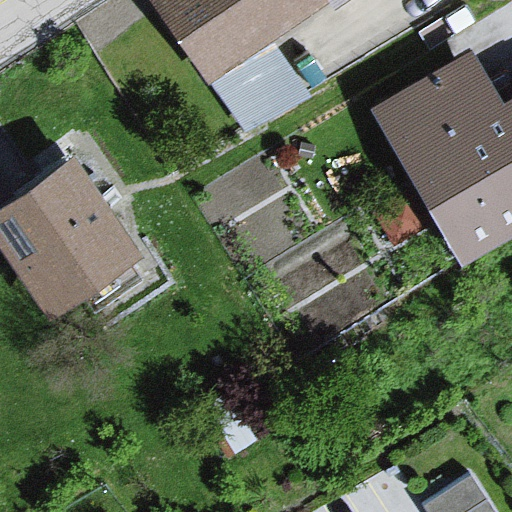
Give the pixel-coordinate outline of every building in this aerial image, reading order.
[(148,0),(204,81),(207,76),(269,34),(318,0),(148,0)] [(269,34),(207,76),(242,128),(304,86),(269,34)] [(464,40),(363,100),(456,256),(511,223),(511,80),(495,91),(464,40)] [(62,147),(0,189),(0,242),(45,308),(132,248),(62,147)] [(496,511),(469,469),(421,500),(429,511),(496,511)]
